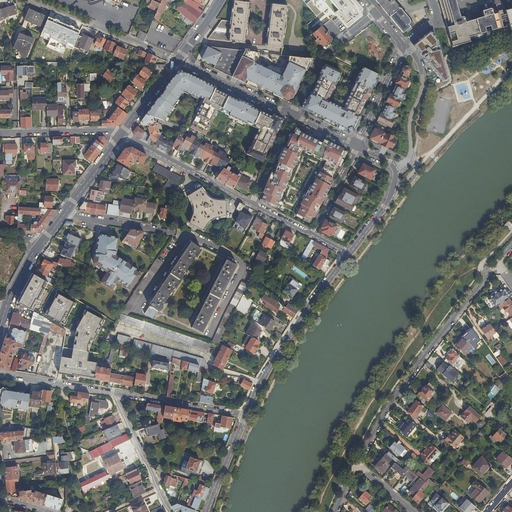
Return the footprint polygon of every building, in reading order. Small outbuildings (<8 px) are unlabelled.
[(158,8),(162,0),(157,0),(157,1),(155,0),(154,0),(154,1),(151,0),(151,1),(148,0),(146,0),(144,5),(154,9),(155,7),(158,8)] [(155,17),(158,20),(166,2),(163,0),(162,0),(158,8),(157,11),(155,17)] [(191,21),(195,23),(202,14),(197,10),(201,4),(191,0),(181,0),(181,2),(176,9),(181,13),(191,21)] [(228,32),(216,31),(211,39),(244,43),(250,2),(244,1),(243,0),(236,0),(235,0),(234,9),(233,9),(232,12),(233,13),(232,21),(223,20),(218,27),(228,29),(228,32)] [(376,0),(381,5),(383,3),(385,5),(383,8),(404,33),(415,24),(394,0),(376,0)] [(444,15),(447,28),(456,25),(454,19),(460,18),(459,12),(457,6),(456,2),(455,0),(439,0),(442,10),(444,15)] [(288,5),(274,3),(268,45),(283,47),(284,38),(286,38),(286,34),(285,34),(287,18),(288,18),(289,14),(287,14),(288,5)] [(14,5),(0,9),(3,20),(9,18),(8,17),(17,14),(14,5)] [(33,24),(38,12),(29,9),(24,20),(30,22),(31,25),(33,24)] [(447,28),(452,47),(458,46),(457,43),(462,41),(463,44),(469,43),(469,39),(485,34),(486,38),(492,36),(491,33),(497,31),(497,35),(503,33),(498,13),(494,14),(492,12),(492,10),(489,9),(482,11),(484,17),(468,21),(465,20),(464,18),(462,17),(460,18),(454,19),(456,25),(447,28)] [(45,15),(38,12),(33,24),(34,24),(40,26),(45,15)] [(188,24),(191,21),(181,13),(178,17),(188,24)] [(61,27),(65,17),(60,15),(57,20),(49,16),(43,28),(47,30),(48,27),(56,30),(55,32),(58,33),(59,30),(61,27)] [(81,29),(68,23),(61,41),(74,47),(78,35),(81,29)] [(325,46),(333,39),(323,26),(314,33),(318,39),(317,40),(318,42),(320,41),(325,46)] [(431,30),(412,46),(425,62),(442,84),(451,81),(440,39),(431,30)] [(137,38),(144,41),(147,34),(140,31),(137,38)] [(20,54),(28,36),(20,33),(14,47),(17,48),(18,51),(19,51),(20,54)] [(82,36),(78,35),(74,47),(88,53),(92,43),(94,39),(83,34),(82,36)] [(34,39),(28,36),(20,54),(21,57),(26,57),(34,39)] [(94,39),(92,43),(96,45),(95,48),(101,50),(102,47),(104,47),(107,41),(105,40),(105,39),(101,37),(100,39),(95,37),(94,39)] [(104,47),(103,48),(113,52),(117,44),(107,40),(107,41),(104,47)] [(117,46),(113,54),(123,59),(127,50),(117,46)] [(246,51),(209,46),(203,59),(216,65),(215,68),(233,77),(246,51)] [(144,57),(146,52),(136,47),(134,52),(144,57)] [(308,70),(314,58),(291,56),(290,61),(283,75),(259,64),(261,52),(246,51),(233,77),(245,83),(247,79),(260,85),(260,86),(261,85),(262,85),(265,86),(265,87),(265,88),(266,88),(275,93),(274,94),(283,98),(284,98),(284,97),(289,99),(293,98),(295,93),(297,94),(301,86),(299,85),(307,69),(308,70)] [(153,64),(157,57),(149,53),(147,57),(146,57),(145,58),(146,59),(144,64),(153,64)] [(151,69),(157,74),(165,64),(155,64),(151,69)] [(6,81),(17,80),(17,75),(17,68),(13,68),(10,66),(0,65),(0,70),(1,70),(1,75),(5,75),(6,76),(6,81)] [(342,73),(326,65),(325,68),(322,74),(321,77),(322,77),(314,94),(312,93),(308,101),(306,100),(302,108),(310,111),(325,119),(324,121),(331,124),(332,122),(338,125),(337,127),(349,133),(355,130),(356,129),(362,117),(358,116),(366,99),(368,99),(380,75),(364,67),(356,82),(357,82),(346,105),(344,109),(328,101),(330,97),(336,84),(337,84),(342,73)] [(17,67),(17,68),(17,75),(27,75),(34,74),(34,67),(17,67)] [(152,72),(144,67),(143,69),(141,68),(140,70),(141,71),(139,74),(147,80),(152,72)] [(381,114),(377,122),(393,130),(397,121),(395,120),(403,102),(405,103),(409,93),(407,93),(412,81),(410,80),(412,74),(413,71),(410,68),(407,67),(405,69),(393,95),(391,94),(387,103),(389,104),(384,115),(381,114)] [(109,84),(116,74),(108,69),(103,76),(101,74),(101,79),(109,84)] [(177,73),(147,114),(154,117),(160,119),(164,121),(166,118),(174,106),(173,105),(185,90),(200,97),(207,82),(190,74),(185,72),(184,72),(184,71),(183,70),(181,70),(179,71),(178,72),(178,73),(178,74),(177,73)] [(140,88),(145,81),(136,74),(133,78),(135,79),(133,82),(140,88)] [(285,118),(207,82),(200,97),(186,125),(207,135),(219,109),(258,128),(246,153),(264,161),(285,118)] [(63,96),(66,96),(66,88),(61,88),(61,83),(57,83),(57,101),(58,102),(63,101),(63,96)] [(77,84),(78,99),(84,99),(83,90),(90,90),(90,83),(87,84),(77,84)] [(129,98),(131,100),(137,91),(129,85),(125,90),(122,88),(119,92),(120,92),(122,94),(129,98)] [(0,90),(0,99),(9,99),(9,97),(13,97),(13,89),(8,89),(9,90),(0,90)] [(127,101),(129,98),(122,94),(120,92),(118,95),(120,96),(115,102),(124,109),(129,102),(127,101)] [(32,100),(32,109),(43,109),(43,108),(47,107),(47,105),(46,97),(32,98),(32,100)] [(47,107),(47,116),(58,115),(58,104),(54,104),(47,105),(47,107)] [(102,121),(102,126),(116,126),(121,123),(127,114),(118,107),(114,113),(113,112),(111,114),(112,115),(109,120),(109,119),(107,119),(107,121),(102,121)] [(11,110),(0,109),(0,117),(11,117),(11,110)] [(78,110),(79,120),(91,119),(91,111),(90,109),(79,110),(78,110)] [(91,119),(91,121),(96,120),(96,119),(99,118),(99,114),(102,113),(102,110),(102,109),(95,110),(95,111),(91,111),(91,119)] [(20,114),(21,127),(31,127),(31,117),(26,117),(26,113),(20,114)] [(148,125),(150,135),(160,132),(158,125),(159,124),(159,123),(157,123),(157,121),(155,121),(154,117),(147,114),(141,121),(146,125),(148,125)] [(182,127),(164,121),(160,119),(159,120),(162,123),(181,130),(182,127)] [(134,131),(135,134),(139,136),(140,135),(142,136),(142,138),(150,143),(152,140),(156,142),(156,144),(159,146),(158,147),(166,151),(167,150),(170,152),(173,146),(176,147),(175,149),(177,150),(184,138),(180,136),(182,133),(178,131),(173,141),(161,134),(163,132),(160,132),(150,135),(138,126),(134,131)] [(295,129),(259,201),(278,208),(304,153),(327,163),(298,214),(313,223),(336,180),(334,178),(347,151),(343,149),(326,141),(324,144),(295,129)] [(376,129),(370,140),(393,151),(398,140),(376,129)] [(195,156),(202,142),(199,141),(201,137),(194,133),(192,137),(190,135),(189,137),(185,135),(184,138),(177,150),(179,151),(181,148),(184,150),(185,149),(192,152),(191,154),(195,156)] [(100,151),(106,143),(102,139),(99,143),(96,140),(92,146),(100,151)] [(210,164),(219,151),(213,148),(215,145),(208,141),(206,144),(202,142),(195,156),(199,158),(199,156),(206,160),(205,161),(210,164)] [(34,143),(21,144),(22,152),(28,152),(28,158),(34,158),(34,143)] [(53,144),(53,143),(48,143),(41,143),(41,147),(41,150),(41,152),(41,153),(43,153),(43,152),(53,151),(53,144)] [(5,144),(5,160),(12,160),(12,154),(17,154),(16,144),(5,144)] [(92,162),(100,151),(92,146),(84,156),(92,162)] [(118,160),(130,166),(133,161),(135,160),(138,162),(139,163),(139,162),(143,164),(148,155),(132,147),(126,149),(118,160)] [(223,171),(225,168),(233,158),(227,156),(229,152),(222,148),(220,152),(219,151),(210,164),(213,165),(214,164),(220,167),(219,169),(223,171)] [(75,167),(76,160),(63,159),(63,175),(73,175),(73,167),(75,167)] [(372,179),(377,168),(364,162),(359,172),(372,179)] [(131,171),(118,164),(113,174),(112,173),(109,177),(119,178),(120,176),(127,180),(131,171)] [(177,188),(183,177),(157,164),(153,170),(169,178),(165,186),(177,188)] [(217,178),(235,188),(236,186),(241,175),(242,175),(239,173),(238,176),(233,173),(234,173),(232,172),(234,169),(229,166),(227,169),(225,168),(223,171),(217,178)] [(369,181),(355,174),(350,185),(363,192),(369,181)] [(20,184),(21,175),(4,175),(3,186),(3,187),(3,192),(19,193),(20,190),(20,184)] [(241,175),(236,186),(241,188),(242,186),(248,189),(252,181),(241,175)] [(47,179),(46,190),(58,190),(58,179),(47,179)] [(112,181),(101,180),(99,190),(103,191),(110,192),(112,181)] [(361,194),(345,186),(341,194),(355,202),(357,203),(361,194)] [(201,187),(188,195),(191,200),(193,204),(194,209),(193,214),(190,223),(203,230),(209,222),(213,219),(217,218),(227,216),(227,202),(218,201),(215,200),(211,198),(208,196),(201,187)] [(99,190),(92,189),(90,199),(93,199),(95,200),(94,201),(101,202),(103,191),(99,190)] [(341,194),(339,194),(335,202),(351,210),(355,202),(341,194)] [(39,208),(52,209),(53,196),(45,196),(45,202),(39,202),(39,208)] [(135,197),(135,201),(133,209),(145,211),(147,202),(148,199),(135,197)] [(133,209),(135,201),(122,199),(122,202),(121,206),(120,210),(132,212),(133,209)] [(80,209),(80,210),(107,215),(107,213),(106,213),(107,206),(89,202),(85,201),(80,208),(81,208),(81,209),(80,209)] [(156,204),(147,202),(145,211),(155,213),(156,204)] [(114,204),(110,204),(108,214),(119,215),(120,212),(120,210),(121,206),(114,204)] [(348,212),(335,205),(329,216),(342,223),(348,212)] [(18,221),(17,231),(25,231),(26,224),(22,224),(23,215),(30,215),(30,214),(32,214),(32,216),(36,216),(36,215),(41,215),(41,214),(44,214),(38,222),(36,221),(34,222),(34,224),(31,224),(30,232),(36,232),(42,229),(57,209),(52,209),(39,208),(19,207),(18,215),(18,216),(18,221)] [(167,217),(170,218),(171,211),(168,211),(168,209),(162,208),(160,216),(167,217)] [(239,215),(234,225),(239,228),(240,226),(246,229),(250,221),(239,215)] [(13,221),(18,221),(18,216),(15,216),(6,216),(6,221),(8,221),(8,223),(13,224),(13,221)] [(340,224),(326,217),(320,228),(321,229),(321,231),(331,236),(332,234),(334,235),(340,224)] [(258,237),(262,239),(264,234),(263,233),(268,225),(259,220),(254,229),(261,232),(258,237)] [(136,248),(144,231),(132,229),(123,241),(136,248)] [(279,243),(285,247),(287,248),(289,243),(294,234),(286,230),(279,243)] [(62,254),(71,258),(76,246),(78,247),(82,239),(69,233),(67,238),(68,239),(62,254)] [(120,237),(100,234),(95,262),(109,272),(102,282),(112,289),(118,281),(131,289),(141,275),(135,270),(137,269),(117,255),(120,237)] [(275,241),(266,236),(263,243),(266,245),(265,246),(267,247),(268,246),(271,248),(275,241)] [(312,245),(315,241),(311,239),(301,257),(305,260),(314,246),(312,245)] [(145,313),(153,318),(158,310),(159,311),(202,248),(192,241),(149,304),(150,305),(145,313)] [(324,257),(329,248),(315,241),(312,245),(314,246),(321,249),(322,250),(322,251),(320,254),(324,257)] [(265,259),(266,257),(268,254),(261,250),(259,253),(258,252),(257,254),(258,255),(256,259),(263,263),(265,259)] [(311,264),(322,271),(326,265),(329,264),(330,262),(330,260),(325,258),(324,257),(320,254),(320,255),(317,254),(311,264)] [(60,258),(58,262),(60,262),(75,268),(76,264),(60,258)] [(137,287),(122,312),(128,314),(144,289),(164,262),(158,258),(156,259),(151,267),(147,273),(137,287)] [(44,265),(43,267),(50,271),(54,264),(50,262),(45,259),(43,264),(44,265)] [(192,326),(203,332),(238,264),(227,259),(214,283),(192,326)] [(50,271),(52,272),(53,270),(54,271),(56,268),(56,269),(60,262),(58,262),(51,260),(50,262),(54,264),(50,271)] [(52,278),(50,277),(47,276),(50,271),(43,267),(41,270),(40,269),(37,274),(43,277),(42,279),(47,282),(47,281),(49,282),(52,278)] [(284,290),(293,296),(298,289),(296,288),(299,283),(290,277),(287,281),(289,283),(284,290)] [(219,345),(220,343),(229,323),(232,317),(236,308),(243,295),(248,284),(242,281),(226,311),(212,343),(219,345)] [(509,299),(510,297),(504,288),(499,291),(497,291),(493,293),(493,295),(488,298),(495,308),(498,306),(499,305),(509,299)] [(245,314),(252,300),(243,295),(236,308),(245,314)] [(264,303),(276,311),(280,305),(275,302),(276,300),(272,298),(271,299),(265,295),(262,299),(265,301),(264,303)] [(509,299),(499,305),(501,308),(502,308),(506,313),(507,312),(511,318),(511,317),(511,302),(511,301),(511,302),(509,299)] [(288,308),(297,313),(299,310),(291,304),(288,308)] [(285,310),(295,316),(297,313),(288,308),(287,307),(285,310)] [(15,310),(11,323),(16,325),(27,328),(29,328),(31,323),(31,322),(20,318),(21,314),(18,313),(19,311),(15,310)] [(40,332),(45,333),(48,334),(50,328),(52,321),(35,311),(34,311),(31,322),(31,323),(42,327),(40,332)] [(144,320),(122,312),(119,319),(141,327),(144,320)] [(259,323),(270,330),(275,321),(265,314),(259,323)] [(52,321),(50,328),(65,336),(66,330),(53,322),(52,321)] [(175,331),(147,321),(144,328),(160,334),(209,351),(212,343),(175,331)] [(29,328),(40,332),(42,327),(31,323),(29,328)] [(249,335),(257,339),(262,332),(260,331),(261,329),(252,323),(246,333),(249,335)] [(486,326),(486,328),(487,329),(486,330),(483,332),(488,340),(493,336),(491,334),(495,331),(489,324),(486,326)] [(13,327),(10,339),(15,340),(15,341),(22,343),(23,343),(27,328),(16,325),(15,327),(13,327)] [(48,334),(47,337),(64,346),(65,336),(50,328),(48,334)] [(468,333),(464,337),(472,346),(472,347),(480,340),(476,336),(476,335),(471,329),(467,332),(468,333)] [(45,333),(39,353),(43,354),(47,337),(48,334),(45,333)] [(119,334),(116,341),(125,344),(129,345),(132,337),(119,334)] [(257,340),(257,339),(249,335),(244,342),(248,344),(246,348),(253,352),(260,341),(257,340)] [(472,346),(464,337),(456,347),(464,354),(472,346)] [(0,367),(0,368),(9,370),(15,349),(22,351),(23,348),(21,347),(16,346),(17,343),(15,343),(15,341),(15,340),(10,339),(6,338),(0,357),(0,367)] [(106,338),(104,343),(111,345),(111,343),(113,343),(109,363),(111,363),(110,366),(112,367),(114,354),(116,343),(116,341),(106,338)] [(168,356),(173,357),(190,362),(199,365),(201,357),(141,339),(138,347),(149,351),(151,351),(168,356)] [(223,344),(232,349),(235,344),(229,341),(227,344),(225,342),(223,344)] [(226,361),(232,349),(223,344),(222,344),(221,345),(221,346),(221,347),(222,348),(213,364),(223,369),(227,361),(226,361)] [(449,355),(444,361),(445,362),(447,363),(452,368),(454,365),(457,368),(463,360),(452,350),(449,354),(449,355)] [(53,365),(60,367),(62,354),(62,352),(60,351),(56,351),(55,354),(53,365)] [(33,356),(22,353),(20,359),(19,363),(28,366),(30,361),(34,362),(35,358),(33,356)] [(502,355),(497,359),(502,366),(506,363),(507,362),(502,355)] [(170,361),(172,362),(173,357),(168,356),(168,360),(162,359),(162,358),(154,357),(152,366),(169,369),(170,361)] [(173,357),(172,362),(178,363),(179,360),(180,361),(179,364),(182,365),(181,369),(188,370),(190,362),(173,357)] [(16,358),(12,370),(16,371),(19,363),(20,359),(16,358)] [(190,362),(188,370),(198,371),(198,375),(204,376),(205,368),(206,367),(199,365),(190,362)] [(447,363),(445,362),(444,363),(443,362),(437,369),(449,379),(453,374),(454,375),(455,375),(457,372),(457,371),(452,368),(447,363)] [(506,363),(502,366),(506,372),(508,374),(510,377),(511,375),(508,369),(510,368),(506,363)] [(97,366),(95,379),(109,381),(111,373),(111,368),(97,366)] [(135,384),(144,386),(147,370),(145,369),(144,374),(137,373),(135,384)] [(111,373),(109,381),(123,384),(124,375),(111,373)] [(124,375),(123,384),(132,385),(134,377),(124,375)] [(238,383),(249,390),(252,383),(241,377),(238,383)] [(203,382),(202,389),(212,393),(217,383),(206,378),(205,383),(203,382)] [(503,381),(498,387),(501,390),(506,384),(503,381)] [(422,389),(416,396),(423,402),(425,399),(427,401),(435,393),(431,390),(434,387),(429,383),(426,386),(425,385),(422,389)] [(496,386),(487,398),(489,399),(492,402),(501,390),(498,387),(496,386)] [(29,400),(30,394),(5,390),(2,392),(0,403),(4,403),(3,410),(12,411),(12,407),(27,409),(28,406),(29,400)] [(42,392),(40,400),(50,402),(51,391),(42,390),(42,392)] [(30,394),(29,400),(28,406),(39,407),(40,400),(42,392),(30,391),(30,394)] [(89,393),(78,392),(78,397),(71,396),(70,401),(88,404),(88,400),(89,393)] [(201,394),(200,402),(214,404),(214,398),(201,394)] [(88,400),(88,404),(86,416),(90,416),(94,416),(94,414),(99,414),(99,408),(100,408),(101,407),(105,408),(105,409),(106,409),(107,401),(93,399),(92,401),(88,400)] [(417,401),(411,409),(408,412),(414,417),(417,414),(423,418),(427,413),(432,418),(435,414),(429,410),(417,401)] [(165,406),(147,403),(146,409),(152,410),(154,410),(158,411),(156,424),(162,423),(162,422),(163,417),(165,406)] [(492,407),(487,412),(485,415),(491,420),(491,421),(495,416),(493,415),(499,408),(494,404),(492,407)] [(440,416),(445,421),(452,413),(442,405),(436,413),(440,416)] [(191,410),(165,406),(163,417),(171,418),(171,420),(181,421),(181,420),(186,421),(187,419),(191,410)] [(468,423),(471,420),(472,419),(475,421),(476,422),(481,416),(470,407),(461,416),(468,423)] [(213,414),(191,410),(187,419),(212,423),(213,414)] [(109,428),(116,424),(112,415),(105,419),(105,420),(102,422),(105,428),(108,427),(109,428)] [(230,428),(232,417),(222,415),(221,423),(214,422),(214,425),(230,428)] [(402,424),(401,424),(397,428),(403,432),(402,434),(406,437),(417,425),(408,418),(404,422),(402,424)] [(119,431),(116,424),(109,428),(112,435),(119,431)] [(84,425),(76,429),(73,430),(75,435),(83,431),(84,426),(84,425)] [(23,440),(32,439),(34,438),(36,429),(25,428),(24,430),(23,440)] [(491,435),(488,438),(494,443),(497,440),(496,440),(497,438),(501,442),(507,435),(500,428),(493,437),(491,435)] [(23,440),(24,430),(0,432),(0,441),(0,442),(14,441),(23,440)] [(450,436),(446,441),(455,448),(464,437),(463,436),(458,432),(455,430),(452,434),(453,435),(451,437),(450,436)] [(131,441),(128,433),(110,441),(114,448),(118,445),(119,446),(125,443),(125,444),(131,441)] [(23,440),(14,441),(16,453),(33,451),(32,439),(23,440)] [(401,443),(399,441),(397,444),(395,442),(390,448),(399,456),(405,448),(400,444),(401,443)] [(109,442),(89,452),(92,459),(99,456),(113,449),(109,442)] [(432,444),(428,448),(425,452),(424,451),(421,454),(422,455),(419,458),(427,465),(430,462),(429,461),(438,450),(432,444)] [(127,466),(120,452),(119,450),(102,458),(104,462),(101,463),(100,461),(86,467),(82,473),(85,479),(83,480),(83,482),(80,484),(84,494),(109,481),(117,478),(121,476),(124,475),(123,472),(124,471),(122,468),(127,466)] [(380,462),(376,467),(384,473),(388,467),(386,466),(390,461),(394,464),(398,459),(387,450),(385,453),(386,454),(384,457),(382,456),(378,461),(380,462)] [(143,465),(138,455),(127,461),(122,451),(120,452),(127,466),(122,468),(124,471),(123,472),(124,475),(126,474),(136,469),(143,465)] [(511,461),(511,458),(503,451),(502,452),(496,459),(506,468),(511,461)] [(194,476),(200,460),(190,457),(189,461),(187,460),(185,464),(187,465),(184,472),(194,476)] [(481,457),(472,468),(481,475),(490,465),(481,457)] [(461,463),(466,467),(470,463),(464,458),(461,463)] [(391,468),(398,473),(399,474),(403,477),(404,474),(409,468),(406,466),(403,468),(402,469),(402,468),(400,466),(403,463),(398,459),(394,464),(391,468)] [(61,473),(68,472),(67,461),(60,462),(61,473)] [(52,473),(52,474),(56,474),(55,463),(44,464),(45,473),(52,473)] [(17,467),(5,468),(6,480),(18,479),(19,479),(17,467)] [(435,471),(430,467),(423,475),(419,472),(416,475),(425,483),(435,471)] [(409,492),(414,496),(425,483),(416,475),(409,468),(404,474),(405,475),(404,476),(408,478),(408,477),(416,483),(409,492)] [(140,478),(136,469),(126,474),(130,483),(140,478)] [(172,477),(166,474),(165,477),(163,477),(162,478),(164,479),(163,481),(176,486),(178,480),(171,478),(172,477)] [(66,478),(67,481),(67,484),(79,483),(78,476),(66,478)] [(184,481),(182,488),(186,490),(190,480),(185,478),(184,481)] [(18,479),(6,480),(6,492),(19,491),(19,488),(15,488),(14,481),(18,481),(18,479)] [(414,496),(412,499),(418,503),(425,495),(422,492),(429,484),(432,486),(434,483),(429,479),(425,483),(414,496)] [(470,495),(477,501),(481,496),(480,495),(482,493),(485,496),(489,491),(475,480),(471,485),(476,489),(470,495)] [(145,493),(140,481),(130,486),(135,497),(145,493)] [(73,489),(73,484),(67,485),(65,485),(65,500),(69,500),(69,489),(73,489)] [(194,491),(193,495),(193,496),(201,499),(206,486),(200,484),(197,490),(197,492),(194,491)] [(205,501),(210,488),(206,486),(201,499),(205,501)] [(20,491),(18,497),(59,510),(63,499),(35,491),(35,492),(34,491),(33,493),(30,492),(31,490),(20,491)] [(425,500),(428,503),(436,493),(433,490),(430,494),(430,495),(429,495),(425,500)] [(372,497),(365,491),(359,498),(366,504),(372,497)] [(442,511),(449,504),(436,493),(428,503),(427,504),(437,511),(442,511)] [(199,502),(204,504),(205,501),(201,499),(193,496),(191,500),(189,503),(188,503),(187,504),(197,508),(199,502)] [(457,505),(459,507),(467,499),(464,496),(457,505)] [(475,507),(467,499),(459,507),(464,511),(470,511),(471,511),(470,511),(472,509),(473,510),(475,507)] [(149,511),(143,500),(130,506),(133,511),(149,511)] [(398,511),(387,502),(381,509),(384,511),(398,511)] [(177,503),(172,506),(174,510),(181,507),(181,511),(199,511),(186,507),(177,503)]
